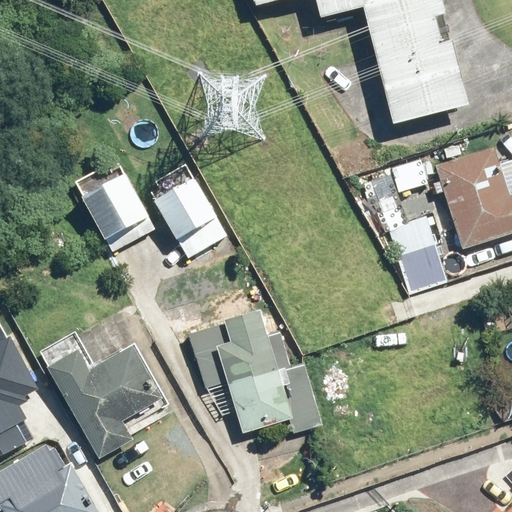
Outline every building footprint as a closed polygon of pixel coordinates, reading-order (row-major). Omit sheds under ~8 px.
[(258,0),(262,14),(315,0),(367,0),(400,123),(472,104),(444,0),(258,0)] [(444,166),(469,246),(511,232),(511,185),(501,149),(444,166)] [(130,174),(86,198),(109,239),(153,214),(130,174)] [(202,176),(159,202),(179,234),(222,209),(202,176)] [(245,432),(296,417),(265,311),(191,333),(207,389),(230,382),(245,432)] [(0,448),(54,419),(0,319),(0,448)] [(53,364),(104,458),(137,440),(127,422),(167,400),(136,343),(96,365),(86,346),(53,364)] [(100,511),(75,467),(4,506),(7,511),(100,511)]
